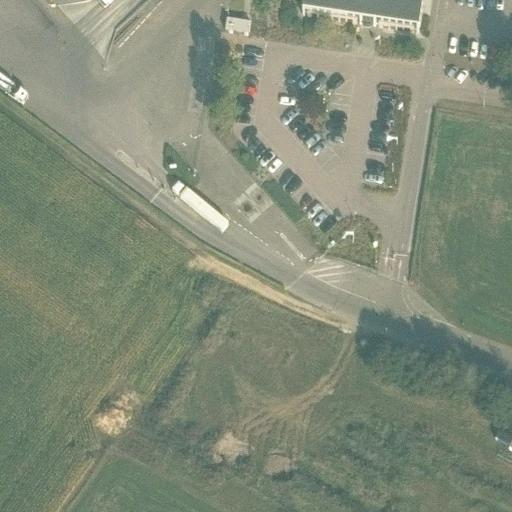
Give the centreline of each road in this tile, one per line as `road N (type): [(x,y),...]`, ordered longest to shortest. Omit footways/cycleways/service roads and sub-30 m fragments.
road 1 (unclassified): [(511,367),(394,324),(107,148)]
road 2 (track): [(0,109),(173,239),(280,307),(348,329),(394,324)]
road 3 (unknown): [(362,71),(293,59),(273,78),(267,112),(277,141),(315,182),(345,194)]
road 4 (unknown): [(362,71),(427,94),(439,15)]
road 5 (unknown): [(345,194),(362,71)]
